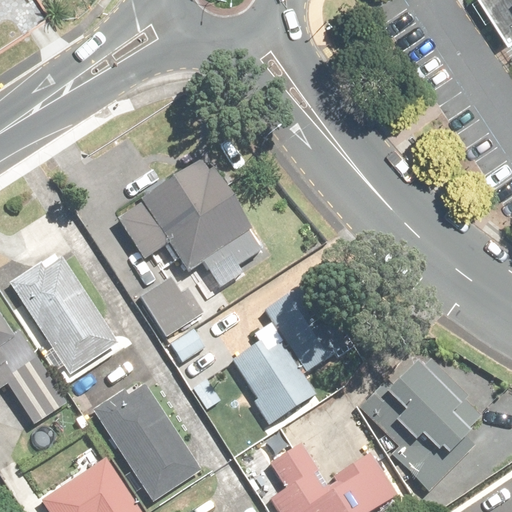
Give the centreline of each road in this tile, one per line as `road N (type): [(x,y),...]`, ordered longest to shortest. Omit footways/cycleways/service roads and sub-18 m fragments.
road 1 (secondary): [(511,303),(458,267),(399,210),(251,38)]
road 2 (secondary): [(0,130),(175,17)]
